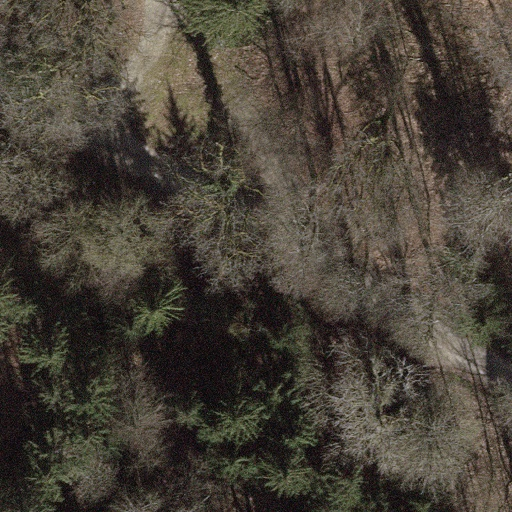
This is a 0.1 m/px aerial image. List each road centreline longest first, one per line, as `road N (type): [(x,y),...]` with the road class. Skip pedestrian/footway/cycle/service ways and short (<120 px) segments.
road 1 (track): [(511,364),(65,106),(0,58)]
road 2 (track): [(179,0),(276,157),(302,238)]
road 3 (track): [(165,0),(159,33),(130,77),(65,106)]
